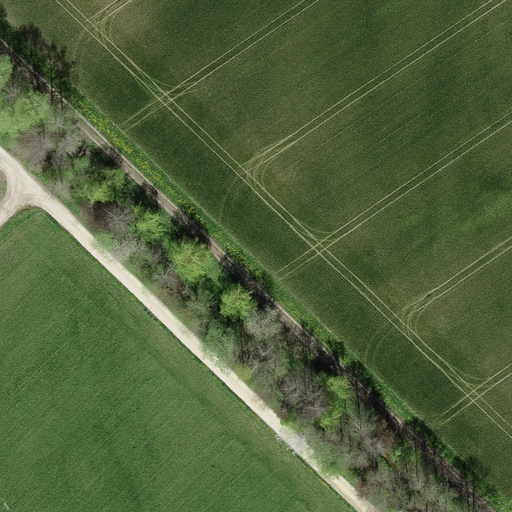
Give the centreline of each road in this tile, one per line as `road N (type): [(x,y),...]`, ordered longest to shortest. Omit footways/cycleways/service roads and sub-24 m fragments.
road 1 (track): [(0,27),(276,270),(495,511)]
road 2 (track): [(366,511),(32,187)]
